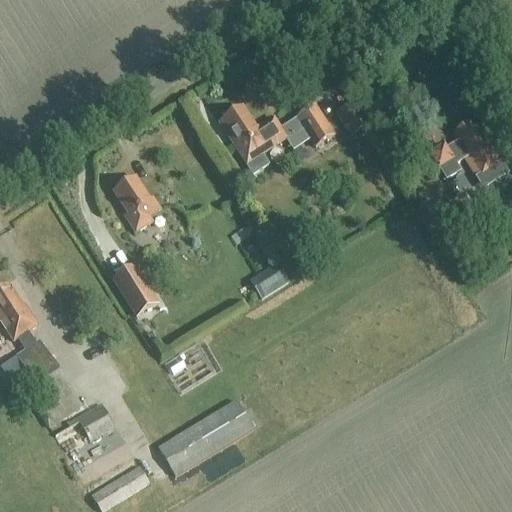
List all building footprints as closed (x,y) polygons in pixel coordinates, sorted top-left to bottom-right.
[(337,116),(351,139),(357,135),(360,140),(369,134),(366,128),(368,127),(354,105),(337,116)] [(293,153),(310,142),(316,150),(335,138),(315,109),(281,132),(274,121),(257,132),(243,111),(219,126),(247,168),(286,142),(293,153)] [(475,182),(500,166),(487,145),(481,149),(470,132),(456,140),(459,145),(453,149),(461,162),(462,162),(475,182)] [(149,220),(160,212),(152,201),(149,203),(135,181),(113,195),(127,217),(124,219),(135,236),(152,225),(149,220)] [(138,318),(160,305),(137,268),(115,281),(138,318)] [(79,411),(71,398),(37,346),(33,348),(25,336),(35,329),(22,309),(19,311),(5,290),(0,293),(0,329),(10,345),(14,343),(22,356),(13,361),(24,378),(18,382),(49,430),(79,411)] [(117,342),(129,335),(121,321),(109,328),(117,342)] [(116,432),(101,406),(52,434),(66,459),(105,437),(105,438),(116,432)] [(174,480),(252,432),(235,406),(158,454),(174,480)] [(96,511),(108,511),(148,488),(138,471),(90,501),(96,511)]
